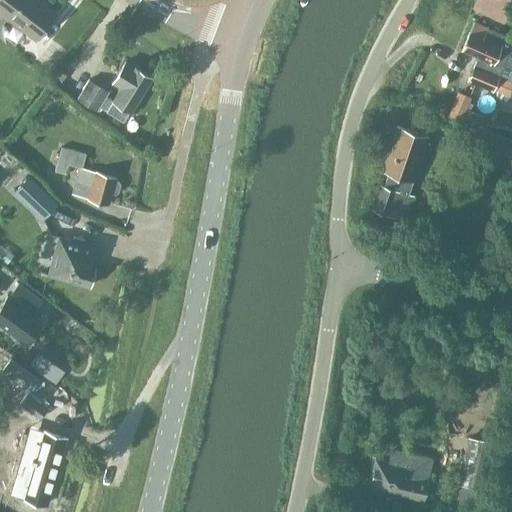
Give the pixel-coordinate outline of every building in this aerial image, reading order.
[(0,0),(0,21),(5,15),(36,38),(55,12),(39,0),(0,0)] [(511,0),(476,0),(473,8),(504,21),(511,0)] [(474,23),(462,50),(478,57),(468,80),(492,90),(498,76),(499,74),(510,50),(511,44),(511,43),(503,39),(504,36),(474,23)] [(78,97),(96,108),(99,105),(123,119),(128,109),(130,111),(151,77),(124,61),(111,82),(120,88),(113,99),(105,94),(107,90),(89,79),(78,97)] [(66,75),(61,71),(55,78),(61,82),(66,75)] [(507,97),(511,84),(511,81),(510,81),(498,76),(492,90),(507,97)] [(473,106),(469,104),(471,99),(458,93),(451,110),(447,118),(461,123),(463,119),(467,110),(471,112),(473,106)] [(443,106),(439,114),(447,118),(451,110),(443,106)] [(412,188),(429,138),(399,128),(384,171),(390,173),(384,185),(381,183),(371,209),(405,220),(417,189),(412,188)] [(511,140),(487,131),(477,156),(472,168),(485,172),(489,160),(511,167),(511,140)] [(66,163),(80,167),(84,153),(59,146),(53,169),(63,172),(66,163)] [(116,177),(80,167),(72,193),(109,204),(111,194),(115,195),(118,193),(120,185),(118,182),(115,181),(116,177)] [(28,177),(14,192),(43,220),(57,204),(28,177)] [(92,267),(98,248),(52,235),(51,235),(59,238),(48,274),(41,272),(41,273),(90,286),(95,267),(92,267)] [(5,293),(0,299),(0,323),(25,341),(41,318),(31,311),(40,298),(16,280),(7,294),(5,293)] [(18,403),(38,417),(46,407),(26,393),(18,403)] [(21,457),(10,492),(46,503),(65,437),(44,430),(41,443),(26,438),(21,457)] [(468,435),(459,484),(477,489),(487,439),(468,435)] [(375,460),(369,489),(423,500),(426,482),(431,459),(392,450),(390,463),(375,460)] [(459,484),(455,503),(473,507),(477,489),(459,484)]
